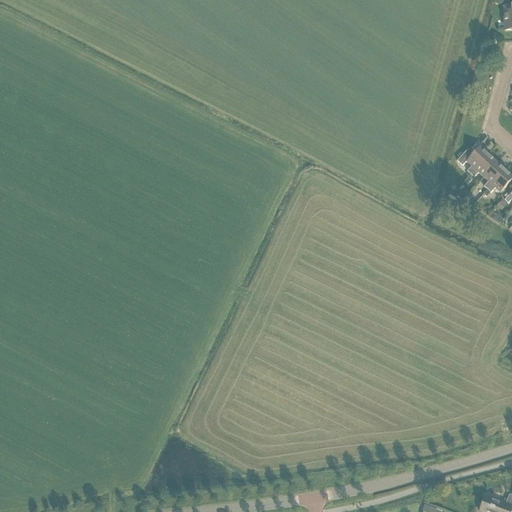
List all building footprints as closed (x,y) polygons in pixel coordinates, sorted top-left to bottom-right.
[(504,29),(511,28),(511,8),(503,9),(504,29)] [(468,150),(457,161),(462,166),(466,162),(471,167),(467,172),(470,175),(475,170),(488,155),(480,147),(473,154),(468,150)] [(475,170),(470,175),(474,178),(478,173),(483,178),(497,163),(488,155),(475,170)] [(497,163),(483,178),(488,182),(484,187),(487,190),(492,185),(505,171),(497,163)] [(487,190),(484,194),(487,197),(490,193),(491,193),(495,189),(500,193),(511,180),(511,177),(505,171),(492,185),(487,190)] [(501,202),(497,207),(501,211),(506,206),(501,202)] [(511,511),(511,494),(509,495),(505,504),(487,497),(480,511),(511,511)]
